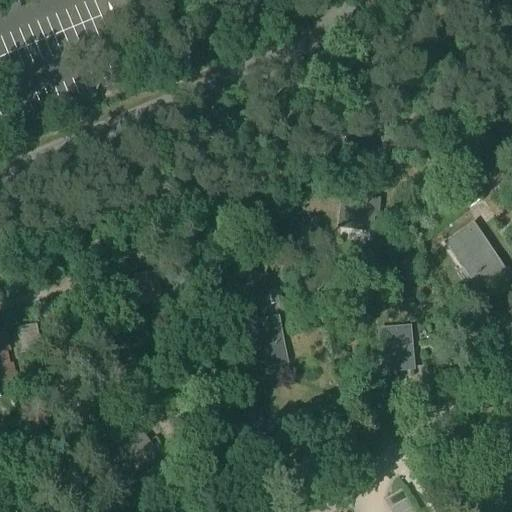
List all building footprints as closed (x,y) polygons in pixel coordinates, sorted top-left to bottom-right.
[(376,216),(377,204),(349,200),(345,229),(370,232),(372,216),(376,216)] [(454,244),(448,249),(462,269),(468,265),(475,275),(474,276),(476,279),(477,278),(483,286),(503,273),(505,276),(506,275),(472,225),(471,226),(473,228),(452,242),(454,244)] [(136,305),(155,303),(153,285),(157,285),(156,276),(133,278),(136,305)] [(182,276),(177,287),(187,291),(191,280),(182,276)] [(271,307),(278,305),(276,293),(268,295),(271,307)] [(364,307),(358,313),(367,322),(373,316),(364,307)] [(254,312),(237,315),(241,336),(255,334),(261,366),(284,362),(277,322),(256,325),(254,312)] [(383,373),(412,371),(408,331),(379,333),(383,373)] [(9,352),(5,333),(0,334),(0,383),(14,381),(11,367),(8,368),(5,353),(9,352)] [(228,421),(220,423),(224,439),(232,437),(228,421)] [(131,433),(127,427),(98,447),(108,460),(117,453),(123,461),(122,461),(124,464),(126,463),(125,462),(141,451),(142,453),(149,448),(136,429),(131,433)] [(495,439),(475,454),(486,468),(506,453),(495,439)]
